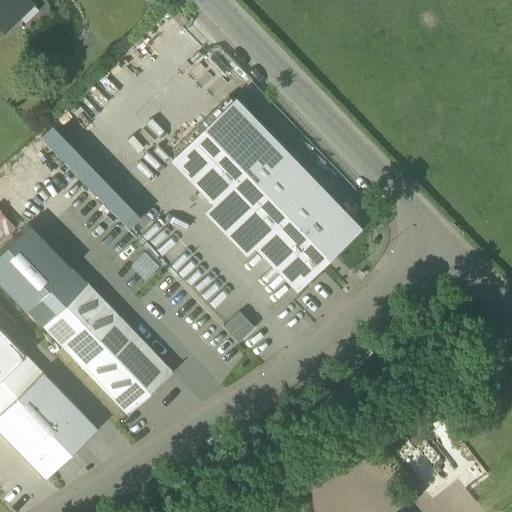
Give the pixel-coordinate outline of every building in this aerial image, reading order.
[(0,0),(0,23),(2,26),(28,0),(0,0)] [(358,229),(233,100),(175,157),(299,285),(358,229)] [(138,225),(151,213),(62,122),(41,143),(51,154),(60,145),(138,225)] [(0,244),(13,230),(14,230),(22,220),(6,206),(0,212),(0,244)] [(172,371),(87,282),(42,325),(127,414),(172,371)] [(0,378),(25,354),(0,327),(0,378)] [(364,343),(355,350),(363,360),(372,352),(364,343)] [(41,370),(0,410),(0,430),(45,478),(97,428),(41,370)]
